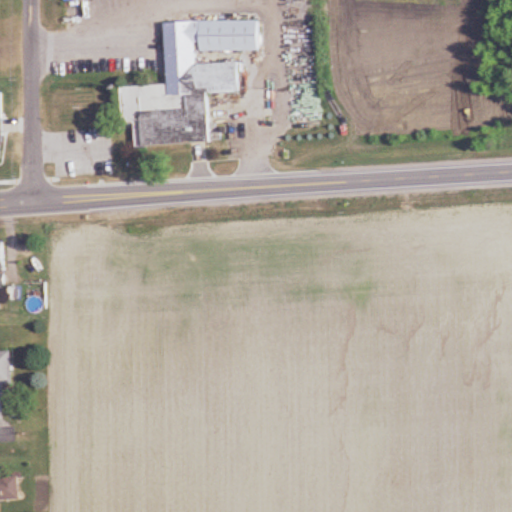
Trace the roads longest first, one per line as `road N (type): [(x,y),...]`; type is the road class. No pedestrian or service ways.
road 1 (primary): [(35,202),(511,171)]
road 2 (residential): [(35,202),(32,0)]
